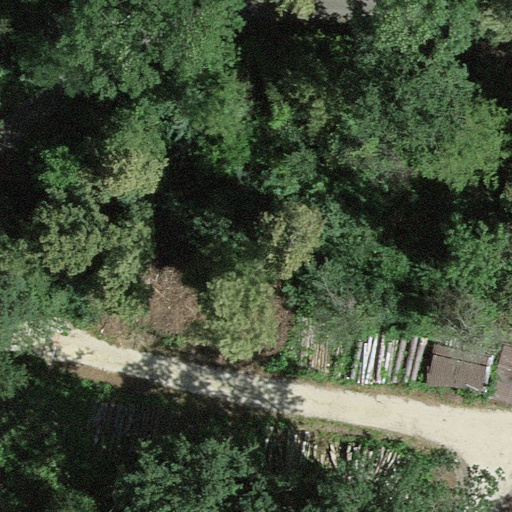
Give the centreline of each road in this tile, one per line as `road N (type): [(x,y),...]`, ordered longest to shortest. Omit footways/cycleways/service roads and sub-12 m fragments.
road 1 (track): [(0,121),(151,51),(280,18),(511,30)]
road 2 (track): [(511,439),(362,413),(0,326)]
